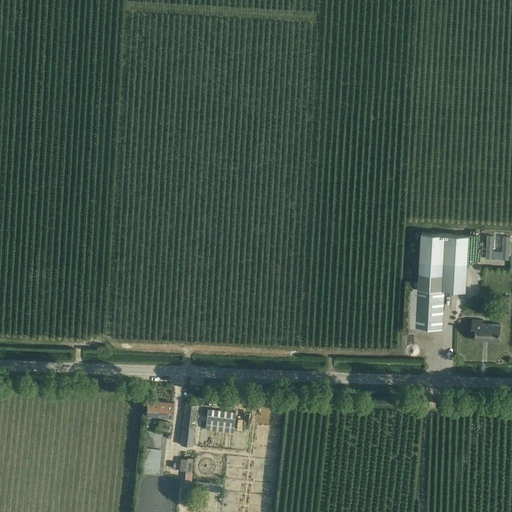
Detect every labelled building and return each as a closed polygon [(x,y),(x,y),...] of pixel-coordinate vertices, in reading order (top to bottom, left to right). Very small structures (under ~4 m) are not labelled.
[(414,288),(416,288),(414,328),(442,329),(444,289),(465,290),(468,235),(421,232),(418,283),(414,283),(414,288)] [(472,319),(472,333),(475,334),(475,340),(499,341),(500,325),(482,324),(482,320),(472,319)] [(171,418),(173,402),(147,399),(144,414),(171,418)] [(197,404),(185,403),(180,444),(192,445),(197,404)] [(234,408),(234,418),(243,419),(243,408),(234,408)] [(147,429),(142,471),(158,473),(163,431),(147,429)]
